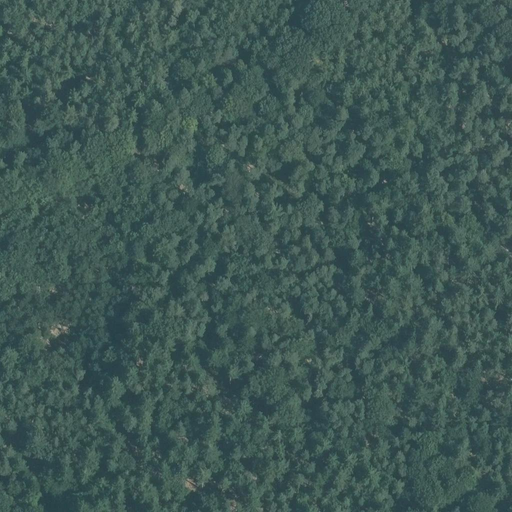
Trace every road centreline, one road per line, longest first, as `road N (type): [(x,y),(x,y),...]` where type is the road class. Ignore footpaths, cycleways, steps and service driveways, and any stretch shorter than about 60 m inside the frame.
road 1 (track): [(299,511),(120,387),(184,0)]
road 2 (track): [(511,268),(373,202),(198,102)]
road 3 (track): [(511,392),(348,303),(345,262),(373,202)]
road 4 (track): [(351,463),(135,300)]
road 5 (track): [(99,511),(120,387),(0,357)]
road 6 (track): [(198,102),(0,197)]
road 7 (track): [(401,338),(337,511)]
road 8 (track): [(346,0),(286,65),(198,102)]
road 9 (track): [(265,74),(418,147)]
